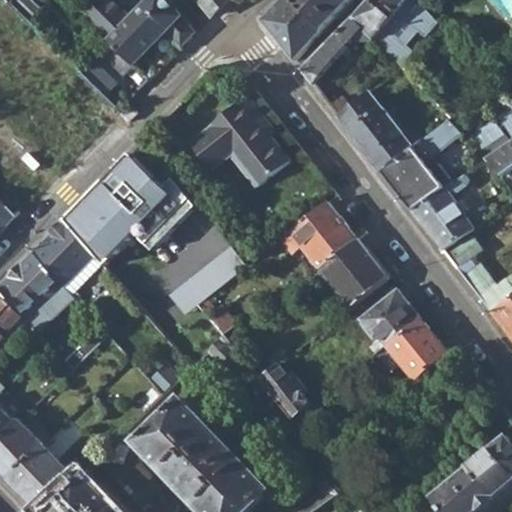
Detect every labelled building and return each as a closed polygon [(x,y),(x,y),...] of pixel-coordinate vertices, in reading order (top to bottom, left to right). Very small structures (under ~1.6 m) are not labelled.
[(9,0),(29,20),(41,8),(33,0),(9,0)] [(116,45),(135,64),(167,32),(181,45),(196,30),(172,0),(147,0),(131,16),(114,0),(101,0),(93,8),(86,2),(82,5),(92,15),(89,18),(116,45)] [(198,0),(211,15),(225,0),(198,0)] [(297,0),(284,0),(264,21),(296,61),(324,30),(297,0)] [(297,0),(324,30),(332,22),(321,11),(319,12),(315,7),(314,9),(305,0),(297,0)] [(352,18),(303,69),(315,85),(358,42),(374,43),(377,40),(375,38),(393,20),(372,0),(371,0),(354,19),(352,18)] [(321,11),(332,22),(353,0),(305,0),(314,9),(315,7),(319,12),(321,11)] [(375,38),(377,40),(399,65),(438,22),(418,0),(372,0),(393,20),(375,38)] [(122,76),(135,64),(116,45),(104,57),(122,76)] [(86,77),(105,96),(116,85),(97,67),(86,77)] [(143,72),(149,78),(154,73),(148,67),(143,72)] [(372,92),(340,117),(383,171),(414,147),(372,92)] [(253,98),(217,125),(219,128),(197,145),(216,169),(236,154),(262,187),(294,161),(265,121),(269,119),(253,98)] [(393,184),(414,211),(455,183),(436,157),(465,134),(451,119),(414,147),(383,171),(393,184)] [(511,143),(498,153),(488,160),(503,176),(511,170),(511,143)] [(488,160),(498,153),(491,144),(480,151),(488,160)] [(107,181),(67,222),(95,256),(103,265),(106,268),(138,235),(149,245),(193,199),(177,180),(167,189),(133,154),(118,169),(123,174),(112,186),(107,181)] [(123,174),(118,169),(107,181),(112,186),(123,174)] [(0,196),(0,203),(15,218),(41,190),(24,174),(12,185),(0,196)] [(0,196),(12,185),(0,174),(0,196)] [(455,183),(414,211),(443,250),(475,229),(451,194),(457,195),(470,186),(471,180),(468,174),(455,183)] [(329,202),(283,238),(295,252),(304,246),(321,266),(357,237),(329,202)] [(0,232),(15,218),(0,203),(0,232)] [(67,222),(35,254),(64,286),(95,256),(67,222)] [(389,279),(357,237),(321,266),(341,290),(339,292),(351,308),(389,279)] [(462,266),(459,269),(483,298),(498,286),(483,265),(482,266),(475,257),(483,250),(474,237),(453,254),(462,266)] [(35,254),(0,289),(24,316),(29,320),(40,310),(64,286),(35,254)] [(77,291),(103,265),(95,256),(64,286),(72,295),(77,291)] [(483,298),(493,312),(511,297),(511,287),(506,280),(498,286),(483,298)] [(0,289),(0,333),(3,336),(24,316),(0,289)] [(81,296),(77,291),(72,295),(77,300),(81,296)] [(399,291),(360,321),(372,336),(377,332),(388,345),(390,347),(423,321),(399,291)] [(511,297),(493,312),(511,335),(511,297)] [(206,298),(198,304),(223,332),(234,323),(221,306),(216,311),(206,298)] [(49,327),(48,319),(40,310),(29,320),(41,334),(49,327)] [(449,354),(423,321),(390,347),(388,345),(377,353),(393,371),(402,363),(417,381),(449,354)] [(109,335),(101,326),(66,360),(74,369),(109,335)] [(227,336),(210,351),(233,375),(246,362),(227,336)] [(277,365),(260,378),(294,418),(312,405),(303,395),(307,391),(292,374),(288,378),(277,365)] [(29,413),(5,389),(0,394),(0,404),(18,423),(22,420),(29,413)] [(157,389),(141,405),(147,411),(163,395),(157,389)] [(185,398),(139,442),(207,511),(251,511),(274,489),(185,398)] [(0,440),(18,423),(0,404),(0,440)] [(0,440),(0,468),(10,478),(45,445),(22,420),(18,423),(0,440)] [(511,432),(432,498),(443,511),(475,511),(511,483),(511,432)] [(10,478),(41,511),(45,511),(79,479),(45,445),(10,478)] [(285,497),(269,511),(311,511),(349,486),(332,465),(315,481),(325,492),(298,510),(285,497)] [(120,511),(84,475),(79,479),(45,511),(120,511)]
